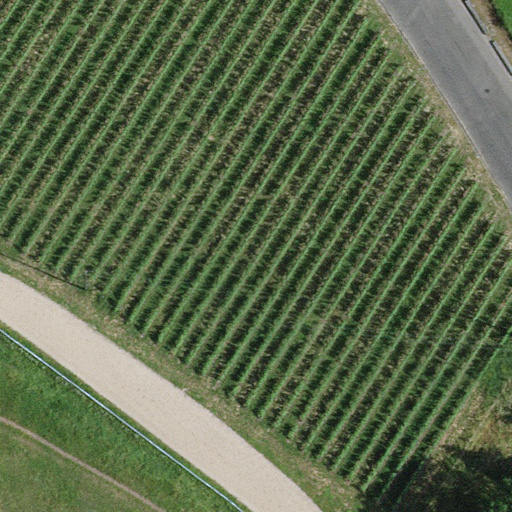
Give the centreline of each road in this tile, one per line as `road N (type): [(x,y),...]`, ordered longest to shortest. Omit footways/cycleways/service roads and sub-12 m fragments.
road 1 (track): [(279,511),(0,304)]
road 2 (residential): [(405,0),(511,162)]
